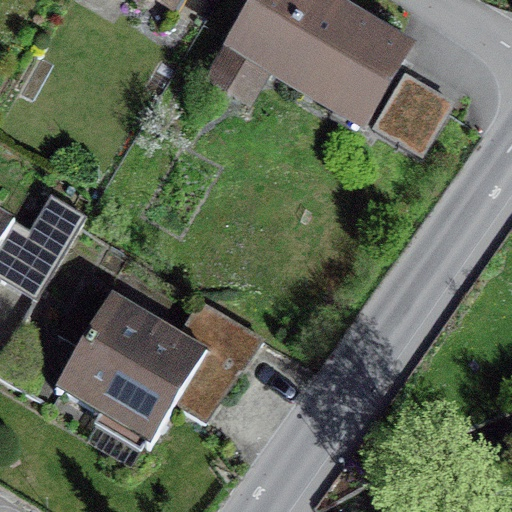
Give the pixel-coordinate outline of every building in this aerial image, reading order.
[(371,124),(401,67),(290,0),(263,0),(238,43),(371,124)] [(423,162),(451,109),(406,85),(377,137),(423,162)] [(83,221),(50,201),(26,241),(0,225),(0,287),(31,306),(83,221)] [(191,394),(208,404),(252,335),(207,309),(183,354),(206,368),(191,394)] [(159,445),(206,368),(183,354),(110,311),(61,388),(159,445)]
